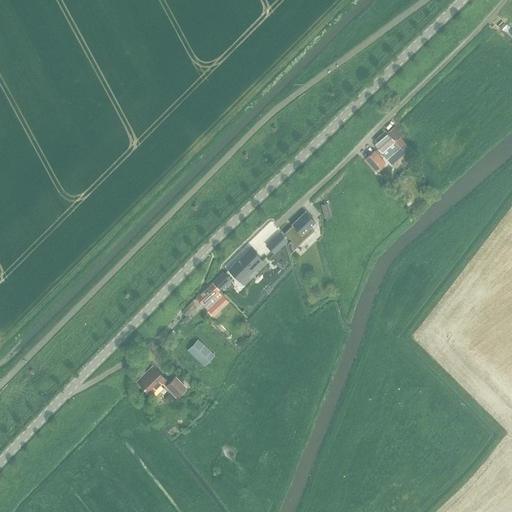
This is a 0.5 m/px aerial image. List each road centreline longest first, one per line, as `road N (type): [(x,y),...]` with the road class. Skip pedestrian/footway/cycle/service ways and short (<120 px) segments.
road 1 (tertiary): [(63,395),(468,0)]
road 2 (residential): [(505,0),(282,222)]
road 3 (residential): [(178,315),(151,347),(63,395)]
